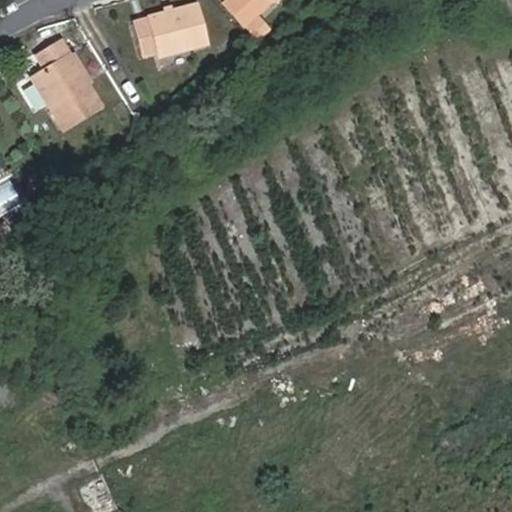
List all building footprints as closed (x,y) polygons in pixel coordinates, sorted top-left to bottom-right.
[(220,0),(218,3),(236,23),(239,26),(268,0),(220,0)] [(206,46),(196,7),(150,18),(150,20),(158,52),(160,58),(206,46)] [(150,20),(136,23),(144,56),(158,52),(150,20)] [(86,85),(69,57),(60,42),(36,57),(45,72),(31,81),(61,129),(99,106),(86,85)] [(74,54),(69,57),(86,85),(91,82),(74,54)] [(0,252),(19,237),(7,224),(0,230),(0,252)] [(474,462),(411,432),(372,511),(511,511),(511,442),(497,445),(486,435),(506,412),(505,403),(480,380),(445,419),(449,440),(472,451),(474,462)]
